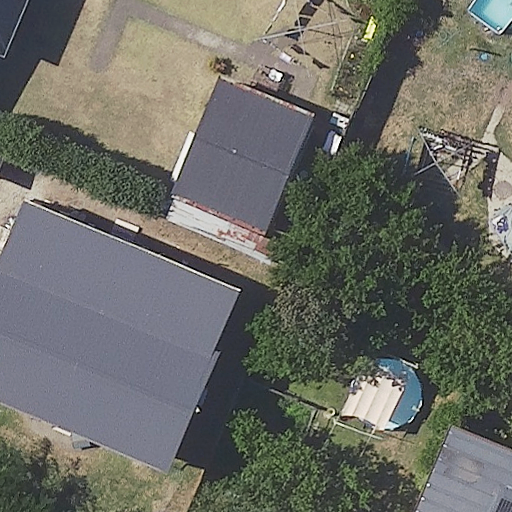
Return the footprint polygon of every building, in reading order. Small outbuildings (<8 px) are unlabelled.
[(0,0),(0,61),(24,0),(0,0)] [(315,102),(225,66),(171,201),(260,237),(315,102)] [(244,275),(21,181),(0,230),(0,378),(170,450),(244,275)] [(511,511),(511,432),(455,409),(412,511),(511,511)] [(302,511),(220,479),(207,511),(302,511)]
